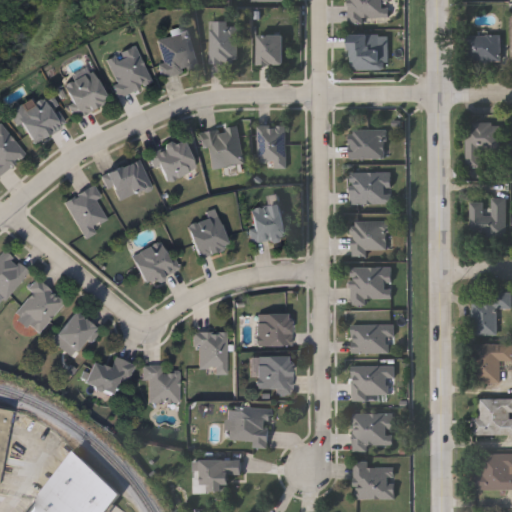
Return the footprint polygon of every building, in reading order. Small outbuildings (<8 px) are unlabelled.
[(390,0),(390,22),(350,22),(350,0),(390,0)] [(210,23),(238,23),(238,64),(210,64),(210,23)] [(199,68),(162,78),(159,65),(164,64),(157,41),(189,32),(199,68)] [(352,35),(389,35),(389,71),(352,71),(352,35)] [(501,65),(469,65),(469,35),(501,35),(501,65)] [(259,66),(259,36),(285,36),(285,66),(259,66)] [(105,59),(136,47),(151,84),(120,96),(105,59)] [(63,86),(94,72),(107,102),(76,116),(63,86)] [(34,144),(16,115),(49,96),(66,125),(34,144)] [(0,124),(1,124),(25,156),(0,175),(0,124)] [(467,168),(467,124),(499,124),(499,168),(467,168)] [(259,126),(287,126),(287,169),(275,169),(275,165),(259,165),(259,126)] [(209,170),(203,132),(240,127),(245,165),(209,170)] [(386,131),(386,160),(351,160),(351,131),(386,131)] [(165,184),(150,155),(182,139),(197,169),(165,184)] [(150,188),(118,202),(106,174),(138,160),(150,188)] [(351,172),(390,172),(390,205),(351,205),(351,172)] [(95,232),(84,239),(63,202),(90,186),(108,218),(92,227),(95,232)] [(473,239),(474,202),(485,202),(485,214),(492,214),(492,200),(507,200),(506,239),(473,239)] [(285,205),(290,238),(255,244),(250,210),(285,205)] [(230,249),(201,261),(187,226),(217,214),(230,249)] [(388,223),(388,252),(368,252),(368,257),(353,257),(353,223),(388,223)] [(166,241),(179,271),(146,286),(132,256),(166,241)] [(28,270),(4,301),(0,297),(0,252),(2,250),(28,270)] [(392,303),(352,303),(353,267),(392,268),(392,303)] [(30,293),(27,290),(35,279),(64,303),(39,333),(14,312),(30,293)] [(497,335),(474,335),(474,296),(511,296),(511,309),(497,309),(497,335)] [(79,354),(56,339),(73,312),(97,328),(79,354)] [(258,347),(258,315),(292,315),(292,347),(258,347)] [(353,354),(353,325),(392,325),(392,354),(353,354)] [(228,373),(200,373),(200,348),(194,348),(194,333),(228,333),(228,373)] [(473,383),(473,344),(511,344),(511,371),(501,371),(501,383),(473,383)] [(93,363),(111,369),(115,358),(134,365),(129,379),(122,376),(115,395),(85,384),(93,363)] [(258,358),(293,358),(293,393),(258,393),(258,358)] [(149,380),(144,381),(144,366),(163,366),(163,372),(180,372),(180,403),(149,403),(149,380)] [(389,398),(353,398),(353,366),(395,366),(395,378),(389,378),(389,398)] [(511,435),(472,435),(472,417),(480,417),(480,399),(511,399),(511,435)] [(0,478),(0,407),(11,409),(0,478)] [(229,444),(230,408),(272,410),(271,446),(229,444)] [(353,413),(393,413),(393,446),(367,446),(367,452),(353,452),(353,413)] [(27,511),(75,453),(121,496),(108,511),(27,511)] [(511,454),(511,490),(474,490),(474,454),(511,454)] [(229,476),(229,492),(195,492),(194,461),(242,461),(242,476),(229,476)] [(395,500),(354,500),(354,462),(368,462),(368,468),(395,468),(395,500)]
